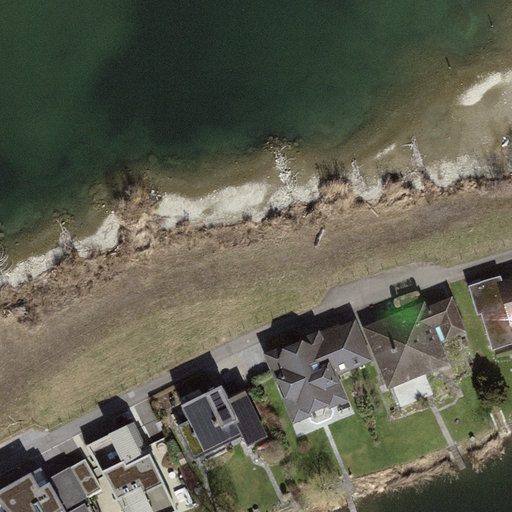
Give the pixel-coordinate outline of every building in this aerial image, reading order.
[(511,277),(471,290),(491,355),(511,348),(511,277)] [(452,299),(366,331),(396,410),(430,397),(423,379),(449,369),(441,348),(467,338),(452,299)] [(355,324),(264,362),(290,426),(349,402),(339,378),(372,365),(355,324)] [(243,391),(172,424),(195,474),(266,440),(243,391)] [(142,442),(98,463),(119,506),(163,485),(142,442)] [(63,511),(48,480),(0,503),(0,511),(63,511)]
